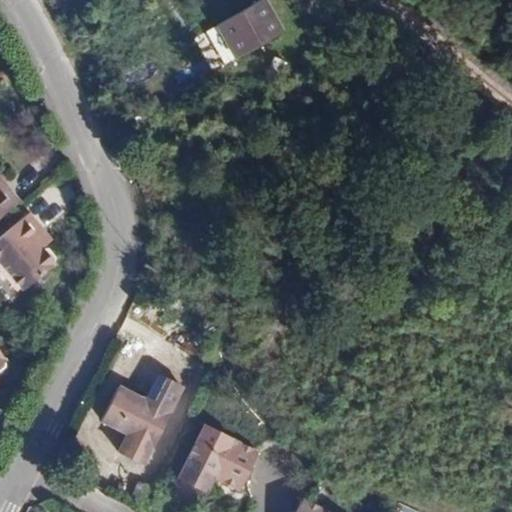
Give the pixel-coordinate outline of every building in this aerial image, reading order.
[(304,10),(298,0),(272,0),(237,20),(249,41),(304,10)] [(0,186),(0,210),(17,197),(6,182),(0,186)] [(31,239),(40,231),(27,214),(0,235),(0,263),(18,287),(52,258),(47,250),(39,248),(31,239)] [(48,240),(40,231),(31,239),(39,248),(48,240)] [(146,400),(120,386),(103,419),(129,434),(119,453),(122,454),(122,459),(133,464),(137,461),(142,465),(182,387),(159,375),(146,400)] [(236,485),(240,479),(252,454),(254,449),(204,426),(180,476),(205,488),(212,474),(236,485)] [(303,503),(298,511),(333,511),(306,499),(303,503)]
